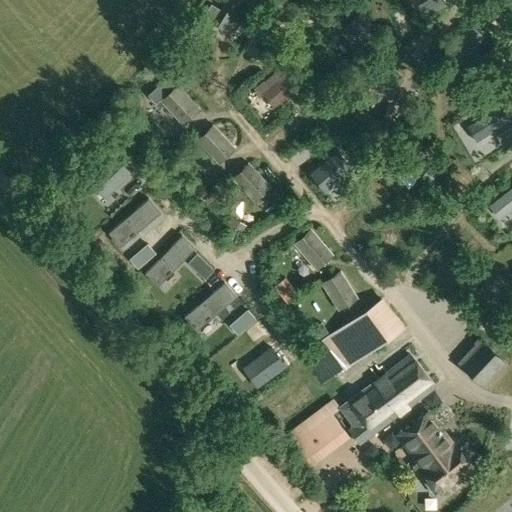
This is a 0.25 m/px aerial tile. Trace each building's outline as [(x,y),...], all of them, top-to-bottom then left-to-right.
[(230,33),(246,5),(238,0),(224,0),(212,21),(230,33)] [(345,0),(336,7),(346,19),(355,12),(345,0)] [(356,51),(374,35),(357,17),(340,32),(356,51)] [(386,95),(400,72),(374,58),(361,79),(386,95)] [(281,65),(252,88),(259,96),(262,93),(272,106),(298,87),(281,65)] [(165,79),(147,95),(156,105),(160,101),(183,126),(202,109),(178,84),(174,88),(165,79)] [(483,137),(508,135),(507,118),(482,120),(483,137)] [(220,163),(237,148),(214,124),(197,139),(220,163)] [(427,183),(446,167),(427,144),(408,161),(427,183)] [(351,170),(336,152),(311,173),(326,192),(351,170)] [(111,154),(86,178),(104,195),(128,171),(111,154)] [(249,162),(233,177),(255,201),(272,186),(249,162)] [(147,197),(107,230),(119,244),(159,211),(147,197)] [(317,269),(335,254),(311,228),(294,243),(317,269)] [(180,233),(144,270),(157,283),(194,246),(180,233)] [(322,283),(340,310),(358,298),(340,271),(322,283)] [(224,280),(184,313),(195,327),(235,294),(224,280)] [(336,377),(405,327),(383,296),(312,346),(336,377)] [(485,388),(509,364),(480,336),(457,361),(485,388)] [(268,347),(241,366),(255,387),(283,367),(268,347)] [(360,443),(435,387),(411,354),(341,406),(334,397),(284,434),(309,468),(351,437),(334,414),(342,409),(354,425),(349,429),(360,443)] [(440,490),(473,465),(455,443),(454,444),(428,411),(399,434),(425,467),(418,472),(430,486),(434,482),(440,490)]
